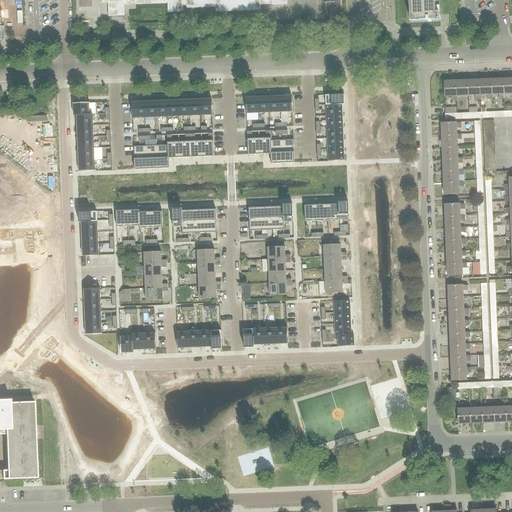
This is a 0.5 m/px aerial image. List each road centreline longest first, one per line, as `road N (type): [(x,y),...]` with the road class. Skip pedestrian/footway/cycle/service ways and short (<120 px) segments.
road 1 (residential): [(62,69),(76,342),(114,367),(235,362)]
road 2 (residential): [(235,362),(225,63)]
road 3 (residential): [(431,352),(420,57)]
road 4 (residential): [(235,362),(431,352)]
road 5 (residential): [(235,362),(237,501)]
road 6 (residential): [(0,511),(121,506)]
